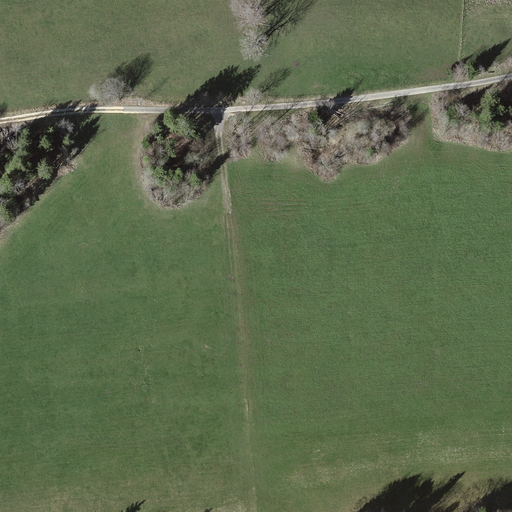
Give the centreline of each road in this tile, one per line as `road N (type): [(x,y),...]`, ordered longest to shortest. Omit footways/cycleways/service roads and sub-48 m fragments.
road 1 (track): [(216,114),(511,78)]
road 2 (track): [(0,117),(66,109),(216,114)]
